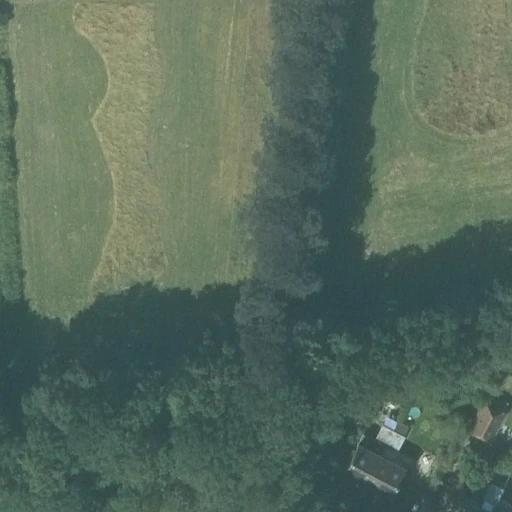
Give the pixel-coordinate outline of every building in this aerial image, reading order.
[(481,396),(466,426),(491,440),(507,410),(481,396)] [(333,411),(317,409),(313,439),(329,441),(333,411)] [(368,477),(394,429),(382,423),(374,438),(363,432),(345,465),(368,477)] [(392,489),(404,464),(392,458),(405,434),(394,429),(368,477),(392,489)] [(489,511),(494,502),(504,483),(499,481),(497,484),(491,481),(483,496),(485,498),(481,505),(461,494),(464,487),(453,481),(440,507),(448,511),(489,511)] [(500,511),(503,507),(505,508),(511,494),(511,492),(506,489),(508,485),(504,483),(494,502),(489,511),(500,511)]
